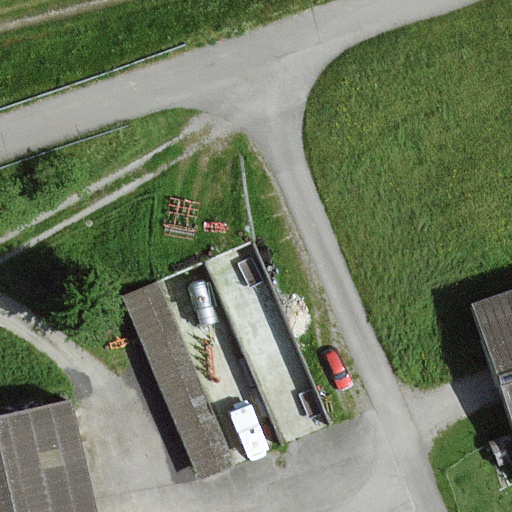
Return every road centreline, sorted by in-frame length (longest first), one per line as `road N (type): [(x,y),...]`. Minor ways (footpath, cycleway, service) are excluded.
road 1 (unclassified): [(432,511),(241,63)]
road 2 (unclassified): [(241,63),(0,144)]
road 3 (unclassified): [(408,0),(241,63)]
